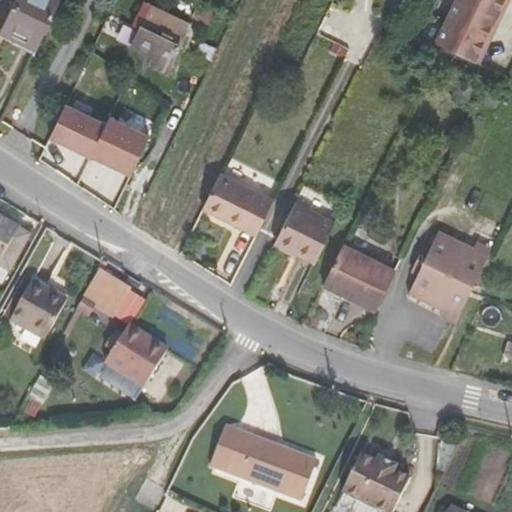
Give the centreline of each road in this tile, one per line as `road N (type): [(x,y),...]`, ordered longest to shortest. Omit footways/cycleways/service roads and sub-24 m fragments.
road 1 (tertiary): [(511,406),(351,369),(257,326),(0,162)]
road 2 (track): [(257,326),(195,412),(0,437)]
